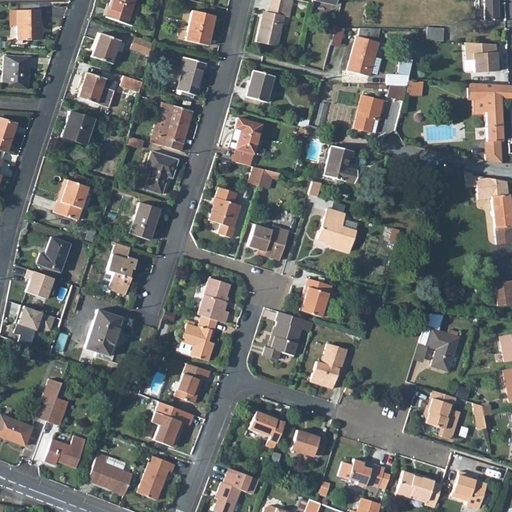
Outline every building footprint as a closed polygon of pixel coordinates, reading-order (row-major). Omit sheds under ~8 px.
[(109,0),(104,17),(125,24),(133,0),(109,0)] [(284,8),(282,16),(287,17),(290,0),(270,0),(269,5),(284,8)] [(483,0),(484,20),(497,19),(496,0),(483,0)] [(261,17),(256,42),(275,46),(282,16),(284,8),(269,5),(268,12),(265,11),(264,18),(261,17)] [(39,9),(16,10),(16,25),(16,40),(40,40),(39,9)] [(7,10),(7,26),(16,25),(16,10),(7,10)] [(191,10),(184,40),(206,45),(213,16),(191,10)] [(335,26),(332,45),(341,46),(344,28),(335,26)] [(426,26),(425,40),(441,40),(442,27),(426,26)] [(376,41),(379,28),(359,28),(356,36),(376,41)] [(110,63),(119,40),(99,33),(90,56),(110,63)] [(376,41),(356,36),(355,36),(346,70),(367,76),(377,42),(376,41)] [(129,49),(147,55),(150,43),(134,37),(129,49)] [(481,83),(501,85),(499,46),(479,47),(480,61),(472,61),(473,71),(480,71),(481,83)] [(26,89),(28,57),(3,55),(1,87),(26,89)] [(183,66),(176,90),(180,91),(190,94),(195,95),(204,63),(183,57),(180,65),(183,66)] [(372,72),(377,73),(380,58),(375,57),(372,72)] [(405,86),(407,79),(411,60),(399,58),(397,75),(386,74),(385,85),(390,85),(396,85),(405,86)] [(252,70),(244,96),(265,102),(272,76),(252,70)] [(85,72),(76,97),(107,108),(113,90),(101,87),(104,78),(85,72)] [(122,76),(118,85),(137,91),(140,82),(122,76)] [(420,97),(422,82),(407,80),(406,95),(420,97)] [(472,100),(473,112),(485,112),(486,141),(499,140),(501,140),(499,99),(510,99),(509,85),(501,85),(481,83),(472,83),(466,83),(467,100),(472,100)] [(390,85),(387,96),(401,100),(405,87),(396,85),(390,85)] [(362,95),(353,129),(368,132),(372,118),(376,119),(381,99),(362,95)] [(160,102),(157,113),(166,116),(169,104),(160,102)] [(154,136),(152,143),(179,151),(186,127),(184,127),(189,110),(169,104),(166,116),(157,113),(151,135),(154,136)] [(68,111),(60,137),(84,145),(93,119),(68,111)] [(307,125),(308,120),(299,117),(297,126),(306,129),(307,125)] [(0,118),(0,150),(5,152),(15,123),(0,118)] [(252,153),(260,125),(236,118),(233,128),(239,130),(234,148),(234,149),(252,153)] [(376,119),(372,118),(368,132),(374,133),(377,120),(376,119)] [(315,127),(307,125),(306,129),(303,137),(309,138),(311,131),(314,132),(315,127)] [(239,130),(233,128),(228,147),(234,148),(239,130)] [(483,141),(484,154),(500,153),(499,140),(486,141),(483,141)] [(351,151),(329,146),(322,176),(352,183),(355,171),(347,168),(351,151)] [(249,166),(252,153),(234,149),(231,161),(249,166)] [(149,171),(144,188),(160,194),(166,176),(171,178),(176,160),(150,151),(144,169),(149,171)] [(484,154),(484,160),(500,163),(500,153),(484,154)] [(246,182),(257,186),(262,169),(251,166),(246,182)] [(262,169),(257,186),(268,189),(271,178),(264,175),(266,170),(262,169)] [(278,173),(266,170),(264,175),(271,178),(276,179),(278,173)] [(471,173),(463,171),(465,187),(474,185),(476,199),(489,198),(495,244),(511,242),(511,236),(505,181),(476,176),(472,175),(471,173)] [(63,179),(56,200),(59,201),(66,180),(63,179)] [(86,186),(66,180),(59,201),(56,200),(52,212),(76,220),(80,208),(86,186)] [(307,194),(316,197),(320,183),(311,181),(307,194)] [(212,204),(207,220),(219,224),(216,233),(230,238),(234,228),(232,227),(239,205),(232,203),(235,193),(217,187),(214,198),(216,198),(214,205),(212,204)] [(158,209),(138,202),(128,233),(148,240),(158,209)] [(326,208),(316,239),(326,242),(327,241),(330,242),(329,245),(349,251),(355,231),(341,226),(344,214),(326,208)] [(357,229),(359,222),(345,218),(343,224),(357,229)] [(278,227),(277,232),(269,229),(253,224),(246,246),(256,249),(262,251),(261,255),(278,260),(287,230),(278,227)] [(91,242),(95,230),(82,225),(80,231),(86,234),(84,239),(91,242)] [(388,241),(395,243),(398,230),(392,228),(388,241)] [(116,243),(119,233),(113,231),(110,241),(116,243)] [(38,253),(34,263),(41,266),(56,271),(58,272),(69,244),(50,237),(43,254),(38,253)] [(126,256),(129,247),(114,243),(111,254),(125,259),(126,256)] [(99,289),(108,293),(109,290),(124,295),(129,277),(127,277),(130,268),(132,269),(135,259),(126,256),(125,259),(111,254),(103,278),(101,279),(98,287),(99,289)] [(41,266),(39,273),(54,279),(56,271),(41,266)] [(18,271),(16,279),(30,284),(32,276),(18,271)] [(208,278),(196,314),(200,315),(216,321),(224,323),(228,312),(223,310),(225,303),(224,301),(229,284),(208,278)] [(328,294),(331,286),(306,278),(301,295),(304,295),(299,310),(320,317),(327,294),(328,294)] [(511,279),(494,282),(497,306),(511,303),(511,279)] [(37,325),(51,330),(55,315),(22,305),(14,331),(21,333),(18,340),(31,344),(37,325)] [(95,351),(94,356),(110,361),(124,319),(96,309),(83,348),(84,348),(95,351)] [(164,310),(162,318),(171,321),(174,313),(164,310)] [(269,348),(278,351),(292,355),(300,328),(303,329),(306,320),(282,313),(277,311),(274,320),(275,321),(274,327),(275,327),(269,348)] [(442,314),(427,313),(417,343),(435,349),(430,366),(447,371),(458,337),(437,331),(442,314)] [(216,321),(200,315),(196,327),(192,326),(186,324),(185,323),(179,341),(180,342),(177,352),(207,361),(213,343),(209,342),(207,341),(210,330),(213,331),(216,321)] [(312,322),(306,320),(303,329),(310,331),(312,322)] [(266,347),(269,348),(275,327),(274,327),(273,326),(266,347)] [(511,333),(498,336),(503,362),(511,360),(511,333)] [(345,349),(326,343),(320,363),(315,361),(309,381),(331,388),(338,366),(340,366),(345,349)] [(417,345),(413,358),(420,361),(425,348),(417,345)] [(266,347),(264,346),(261,354),(276,359),(278,351),(269,348),(266,347)] [(94,356),(95,351),(84,348),(83,352),(94,356)] [(152,370),(156,358),(149,356),(145,368),(152,370)] [(202,378),(206,380),(209,371),(185,363),(173,396),(193,403),(202,378)] [(511,367),(502,370),(508,402),(511,400),(511,367)] [(49,379),(44,393),(55,397),(59,383),(49,379)] [(54,397),(61,400),(67,385),(59,383),(55,397),(54,397)] [(467,389),(458,386),(455,396),(464,399),(467,389)] [(442,428),(440,436),(450,439),(459,412),(451,409),(455,398),(431,390),(429,398),(430,398),(426,412),(427,412),(424,422),(442,428)] [(34,417),(46,421),(54,397),(55,397),(44,393),(43,392),(34,417)] [(46,421),(58,425),(67,402),(61,400),(54,397),(46,421)] [(173,448),(181,427),(179,426),(180,422),(183,423),(188,425),(192,415),(157,402),(149,422),(157,425),(151,439),(173,448)] [(485,427),(480,406),(471,402),(476,429),(485,427)] [(482,415),(489,414),(488,405),(480,406),(482,415)] [(265,445),(273,449),(283,422),(266,415),(266,414),(255,409),(247,429),(268,436),(265,445)] [(0,414),(0,436),(24,445),(31,426),(0,414)] [(295,430),(289,449),(311,456),(312,453),(320,456),(326,438),(317,435),(317,437),(295,430)] [(54,465),(55,461),(56,459),(59,460),(58,462),(74,468),(84,440),(72,435),(69,445),(50,439),(42,461),(54,465)] [(86,480),(123,495),(131,474),(122,470),(124,463),(97,452),(86,480)] [(150,455),(136,492),(156,500),(167,470),(171,472),(173,464),(150,455)] [(341,461),(337,475),(355,481),(355,484),(363,487),(365,483),(377,487),(383,467),(370,463),(370,464),(369,468),(364,467),(365,463),(352,459),(350,464),(341,461)] [(257,479),(228,468),(222,482),(220,481),(214,498),(216,499),(211,510),(215,511),(230,511),(239,489),(251,494),(257,479)] [(421,475),(420,477),(413,475),(413,474),(402,470),(395,493),(408,498),(409,495),(425,501),(424,505),(433,508),(441,484),(432,481),(433,479),(421,475)] [(477,509),(486,484),(470,478),(471,475),(458,471),(450,496),(466,501),(465,505),(477,509)] [(355,511),(376,511),(380,504),(361,497),(355,511)] [(316,511),(320,503),(308,499),(303,511),(316,511)]
